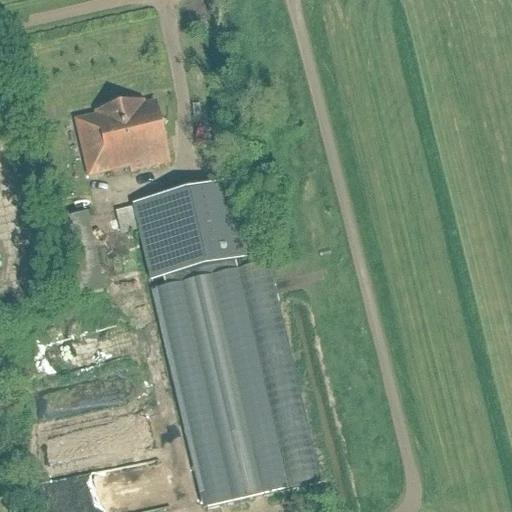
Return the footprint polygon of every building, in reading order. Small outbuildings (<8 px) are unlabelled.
[(97,119),(77,124),(89,178),(129,169),(130,172),(169,164),(155,106),(144,108),(143,105),(97,115),(97,119)] [(153,291),(151,283),(163,280),(165,289),(165,290),(157,293),(158,295),(165,323),(210,511),(235,505),(236,505),(290,492),(320,484),(268,265),(256,268),(236,273),(234,262),(256,257),(239,185),(219,189),(202,193),(123,213),(116,215),(119,226),(121,236),(128,234),(139,232),(142,244),(103,255),(114,300),(153,291)] [(103,295),(87,216),(53,222),(69,302),(103,295)] [(357,272),(351,246),(314,256),(317,266),(294,272),(299,290),(340,279),(340,277),(357,272)] [(174,420),(109,423),(110,445),(175,442),(174,420)]
